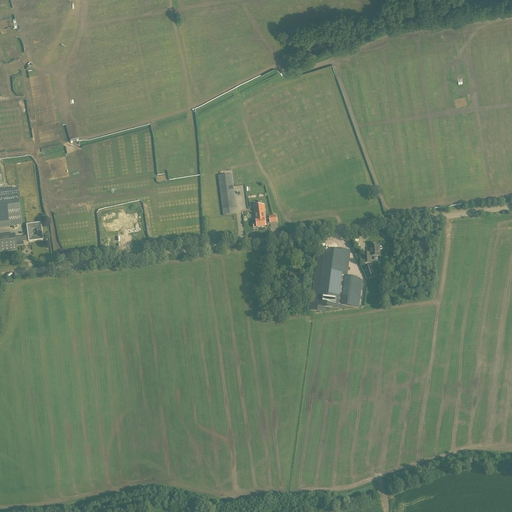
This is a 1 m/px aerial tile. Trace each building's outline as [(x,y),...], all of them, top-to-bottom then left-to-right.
[(235,202),(234,190),(232,174),(218,176),(222,210),(236,209),(235,202)] [(0,228),(22,226),(17,188),(0,190),(0,228)] [(209,211),(213,210),(212,199),(207,200),(207,198),(203,198),(204,208),(209,208),(209,211)] [(267,223),(264,205),(253,206),(255,221),(256,221),(256,223),(253,224),(254,228),(257,228),(266,227),(265,223),(267,223)] [(119,213),(120,222),(106,223),(106,229),(108,228),(108,232),(119,230),(119,226),(121,226),(121,228),(127,227),(126,219),(132,218),(131,214),(126,214),(125,212),(119,213)] [(27,228),(28,236),(20,237),(21,242),(28,241),(28,242),(43,240),(41,223),(26,225),(27,228)] [(0,252),(18,250),(16,233),(0,235),(0,252)] [(364,264),(371,264),(371,257),(380,256),(380,249),(381,249),(382,248),(382,246),(381,245),(370,245),(370,253),(363,253),(364,264)] [(311,305),(310,310),(325,312),(326,307),(343,309),(344,306),(359,308),(359,305),(362,287),(362,281),(357,280),(358,278),(347,277),(350,251),(333,249),(333,250),(318,248),(314,277),(311,305)] [(375,277),(371,265),(365,267),(369,279),(375,277)]
